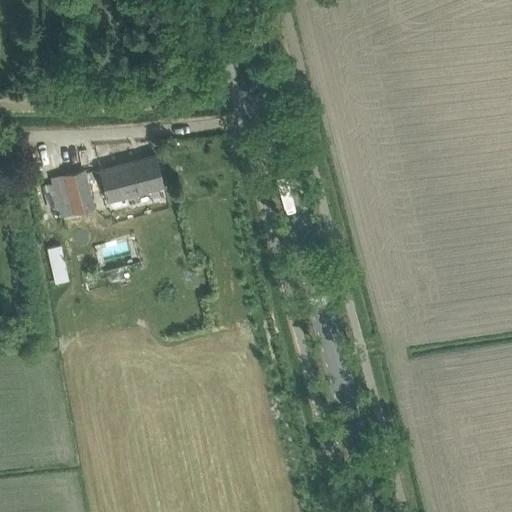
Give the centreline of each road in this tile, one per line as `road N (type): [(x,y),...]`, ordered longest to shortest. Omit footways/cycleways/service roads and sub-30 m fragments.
road 1 (secondary): [(374,511),(271,116)]
road 2 (unclassified): [(0,135),(271,116)]
